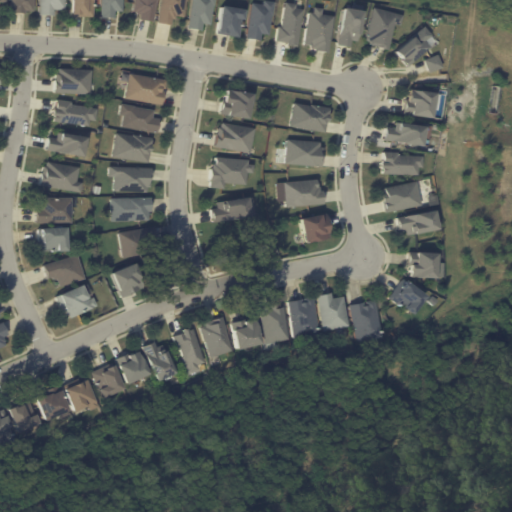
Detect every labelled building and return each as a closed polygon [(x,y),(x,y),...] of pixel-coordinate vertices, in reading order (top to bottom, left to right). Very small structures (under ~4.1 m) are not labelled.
[(7,11),(7,0),(30,0),(30,9),(22,8),(21,12),(7,11)] [(35,13),(35,0),(61,0),(61,8),(49,7),(49,13),(35,13)] [(67,0),(67,15),(91,16),(91,0),(67,0)] [(98,0),(98,16),(112,17),(112,10),(120,10),(120,0),(98,0)] [(153,0),(150,22),(136,20),(137,15),(133,14),(133,13),(129,12),(131,0),(153,0)] [(171,19),(169,19),(168,25),(154,23),(157,0),(183,0),(181,17),(172,16),(172,19),(171,19)] [(184,27),(189,0),(211,0),(207,23),(199,22),(198,29),(184,27)] [(266,0),(271,1),(266,33),(258,31),(256,39),(243,36),(249,1),(260,3),(260,0),(266,0)] [(294,2),(293,5),(300,7),(294,43),(287,41),(287,43),(282,42),(282,40),(272,38),(275,23),(278,24),(281,0),(288,0),(294,1),(294,2)] [(213,31),(217,4),(240,8),(236,35),(213,31)] [(325,51),(331,15),(319,13),(320,8),(308,6),(301,47),(325,51)] [(399,13),(369,6),(361,38),(366,40),(365,43),(384,47),(390,22),(397,24),(399,13)] [(335,44),(347,45),(347,40),(355,40),(358,9),(339,7),(335,44)] [(424,37),(422,39),(427,45),(404,65),(399,59),(401,56),(399,54),(395,58),(389,50),(407,35),(408,36),(422,24),(429,33),(424,37)] [(424,72),(420,60),(434,55),(439,67),(425,73),(424,72)] [(88,83),(88,95),(51,94),(52,74),(56,74),(56,70),(89,70),(88,83)] [(161,89),(157,89),(157,91),(161,92),(159,105),(122,99),(126,74),(163,80),(161,89)] [(428,118),(432,92),(405,88),(400,112),(428,118)] [(247,99),(244,119),(223,116),(224,114),(218,113),(222,90),(247,94),(247,99)] [(52,99),(87,102),(86,119),(51,114),(51,107),(52,99)] [(150,108),(131,105),(131,104),(117,102),(115,113),(120,114),(118,125),(153,131),(155,117),(149,116),(150,108)] [(321,133),(286,127),(290,104),(306,107),(306,105),(324,108),(322,121),(323,122),(321,133)] [(246,153),(209,147),(212,128),(216,129),(217,124),(250,129),(246,153)] [(419,128),(417,147),(397,144),(397,143),(381,141),(382,127),(391,129),(391,124),(419,128)] [(145,146),(145,150),(146,150),(144,160),(109,155),(113,132),(129,134),(129,133),(148,136),(147,144),(146,144),(145,146)] [(74,136),(82,138),(78,156),(43,150),(46,136),(53,138),(54,133),(74,136)] [(318,150),(317,167),(281,164),(283,140),(316,142),(315,148),(318,148),(318,150)] [(420,154),(379,152),(378,173),(415,174),(416,166),(419,166),(420,154)] [(211,156),(211,163),(208,162),(208,167),(206,167),(205,180),(207,180),(206,186),(219,187),(220,181),(242,183),(243,171),(249,171),(249,163),(243,163),(244,158),(211,156)] [(78,193),(35,186),(39,166),(42,167),(43,162),(76,168),(74,182),(80,183),(78,193)] [(147,169),(146,186),(144,186),(143,191),(110,190),(111,176),(105,176),(105,166),(147,168),(147,169)] [(280,181),(282,206),(319,202),(318,189),(315,189),(315,185),(312,185),(311,178),(280,181)] [(413,182),(418,206),(382,213),(378,193),(380,192),(379,189),(413,182)] [(106,197),(146,195),(146,210),(144,210),(144,218),(107,220),(106,197)] [(31,221),(69,221),(69,196),(38,196),(38,207),(31,207),(31,221)] [(433,199),(434,204),(425,206),(424,197),(433,196),(433,199)] [(243,200),(245,217),(212,221),(210,209),(214,208),(214,203),(243,198),(243,200)] [(402,229),(403,235),(434,228),(430,209),(393,217),(396,230),(402,229)] [(315,217),(316,223),(322,221),(326,239),(299,244),(294,220),(314,215),(315,217)] [(38,244),(37,239),(36,230),(63,228),(64,252),(54,252),(54,251),(38,252),(38,244)] [(150,229),(152,242),(146,242),(148,254),(118,259),(115,233),(150,228),(150,229)] [(433,252),(405,251),(405,262),(407,262),(406,276),(440,277),(441,261),(432,261),(433,252)] [(50,278),(49,277),(43,279),(39,266),(74,255),(82,279),(56,287),(54,279),(50,280),(50,278)] [(141,286),(131,262),(108,272),(118,296),(141,286)] [(391,292),(394,287),(395,287),(400,280),(421,296),(418,300),(407,315),(399,309),(401,306),(398,303),(397,305),(389,299),(387,297),(391,292)] [(60,311),(54,296),(78,285),(83,297),(85,296),(86,300),(92,297),(96,306),(67,319),(65,315),(63,316),(60,311)] [(331,299),(341,297),(346,327),(322,332),(315,296),(329,293),(330,299),(331,299)] [(318,335),(294,340),(287,302),(301,299),(301,303),(303,303),(302,299),(311,297),(318,335)] [(372,313),(377,339),(353,343),(346,306),(359,303),(359,307),(362,306),(361,302),(370,300),(372,313)] [(279,343),(264,345),(258,309),(263,308),(263,307),(274,305),(274,309),(282,308),(288,341),(279,343)] [(198,326),(202,340),(203,339),(208,356),(231,349),(221,315),(202,321),(203,324),(198,326)] [(235,348),(259,343),(254,317),(229,322),(235,348)] [(204,364),(191,327),(172,334),(185,371),(204,364)] [(152,379),(138,346),(150,341),(152,345),(158,343),(170,371),(152,379)] [(143,374),(144,375),(120,386),(112,366),(114,365),(111,359),(128,352),(129,354),(134,352),(143,374)] [(108,365),(109,367),(108,368),(118,389),(116,389),(117,391),(96,400),(92,391),(94,390),(87,373),(107,364),(108,365)] [(61,386),(68,411),(86,405),(87,409),(95,407),(86,378),(61,386)] [(40,419),(64,411),(57,387),(32,394),(40,419)] [(28,410),(31,417),(29,417),(32,425),(12,435),(1,411),(3,410),(2,409),(13,404),(12,402),(22,397),(28,410)] [(0,439),(0,440),(2,444),(14,439),(0,410),(0,439)]
